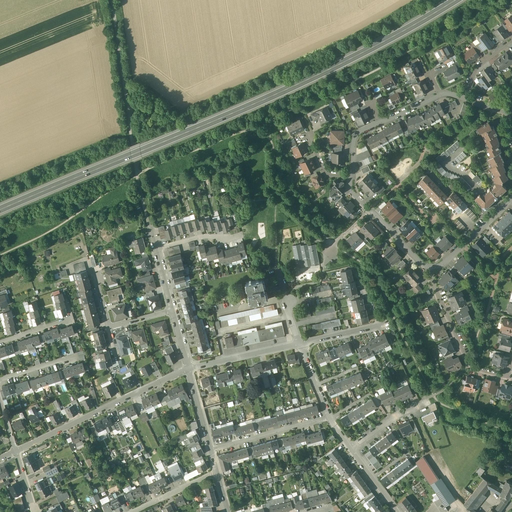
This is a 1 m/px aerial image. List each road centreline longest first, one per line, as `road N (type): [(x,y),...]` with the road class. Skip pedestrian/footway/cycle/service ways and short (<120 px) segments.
road 1 (primary): [(0,209),(264,99),(454,0)]
road 2 (residential): [(15,452),(188,368)]
road 3 (track): [(135,173),(112,0)]
road 4 (residential): [(511,363),(507,379),(468,365),(433,268)]
road 5 (residential): [(210,450),(328,416)]
